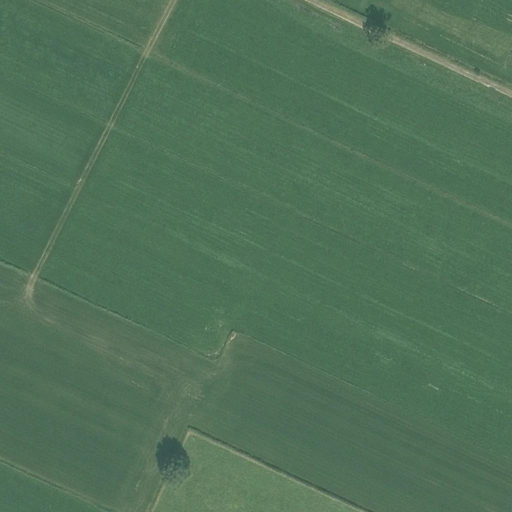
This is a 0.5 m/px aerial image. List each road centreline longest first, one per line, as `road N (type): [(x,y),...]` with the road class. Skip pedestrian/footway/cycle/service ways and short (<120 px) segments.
road 1 (track): [(30,280),(174,0)]
road 2 (track): [(309,0),(511,95)]
